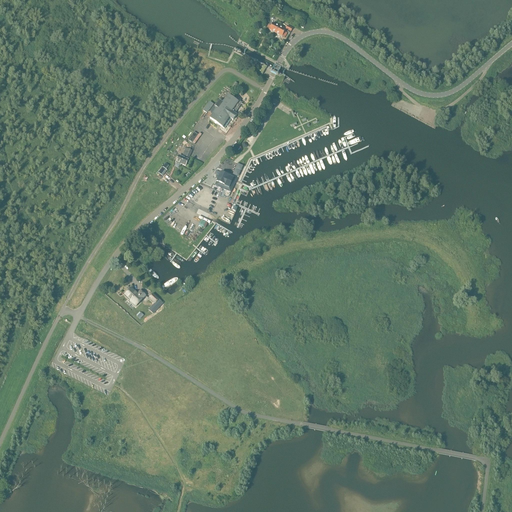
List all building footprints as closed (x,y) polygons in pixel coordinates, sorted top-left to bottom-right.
[(269,30),(276,33),(279,27),(273,23),(271,26),(269,25),(267,28),(269,30)] [(286,30),(279,27),(276,33),(282,37),(285,38),(287,33),(285,32),(286,30)] [(212,109),(214,111),(229,121),(231,119),(233,120),(236,115),(235,114),(239,108),(236,105),(238,102),(228,95),(223,103),(219,101),(215,107),(214,106),(212,109)] [(210,102),(203,111),(207,114),(214,104),(210,102)] [(210,119),(221,127),(224,129),(229,121),(214,111),(212,114),(213,115),(210,119)] [(198,135),(194,132),(188,140),(192,143),(198,135)] [(183,155),(185,156),(189,158),(192,151),(186,148),(183,155)] [(185,166),(188,160),(179,156),(176,163),(180,165),(181,164),(185,166)] [(215,186),(219,188),(231,193),(236,180),(229,177),(229,176),(221,173),(219,177),(217,176),(216,179),(218,179),(215,186)] [(145,295),(144,294),(140,291),(137,294),(131,288),(125,295),(133,302),(132,303),(135,306),(142,299),(145,295)] [(158,299),(153,294),(149,298),(154,304),(158,299)]
